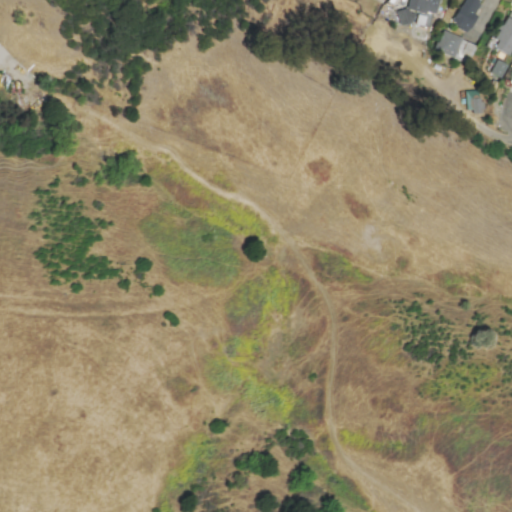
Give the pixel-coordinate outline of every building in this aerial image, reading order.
[(437,0),(407,0),(405,9),(433,17),(437,0)] [(466,33),(481,2),(477,0),(461,0),(449,25),(466,33)] [(399,27),(412,24),(407,8),(394,11),(399,27)] [(491,48),(509,56),(511,48),(511,15),(506,13),(491,48)] [(475,43),(439,32),(433,51),(469,62),(475,43)] [(487,73),(500,79),(506,66),(494,60),(487,73)] [(481,112),(479,90),(464,91),(466,114),(481,112)]
